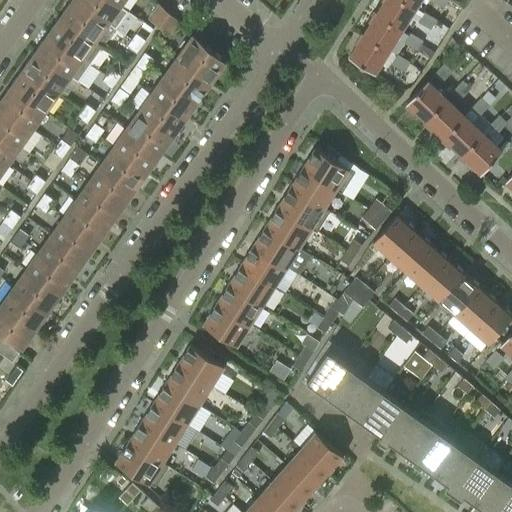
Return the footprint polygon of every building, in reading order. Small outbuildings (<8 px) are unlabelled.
[(76,0),(72,0),(61,16),(96,40),(103,46),(116,28),(108,23),(76,0)] [(113,0),(76,0),(108,23),(116,28),(129,11),(121,5),(113,0)] [(402,28),(416,7),(405,0),(385,0),(378,12),(402,28)] [(431,0),(445,8),(445,7),(448,0),(431,0)] [(157,24),(166,11),(159,4),(150,17),(157,24)] [(424,11),(418,21),(431,29),(438,19),(424,11)] [(378,12),(364,33),(389,49),(402,28),(378,12)] [(170,34),(179,21),(171,15),(162,27),(170,34)] [(61,16),(49,34),(83,58),(91,63),(103,46),(96,40),(61,16)] [(136,32),(131,39),(141,46),(146,40),(136,32)] [(424,40),(411,32),(404,42),(417,50),(424,40)] [(375,71),(389,49),(364,33),(350,55),(375,71)] [(49,34),(36,51),(71,76),(77,80),(78,81),(91,63),(83,58),(49,34)] [(157,34),(153,40),(161,46),(166,40),(157,34)] [(193,34),(176,58),(211,82),(225,62),(226,61),(193,34)] [(137,53),(141,46),(131,39),(127,45),(137,53)] [(36,51),(24,69),(58,93),(65,98),(77,80),(71,76),(36,51)] [(144,52),(140,58),(150,65),(155,59),(144,52)] [(411,61),(397,53),(391,63),(404,71),(411,61)] [(140,58),(135,65),(145,72),(150,65),(140,58)] [(164,75),(198,100),(211,82),(176,58),(164,75)] [(434,73),(442,82),(453,70),(444,62),(434,73)] [(111,68),(106,74),(116,82),(121,75),(111,68)] [(24,69),(11,86),(46,111),(58,93),(24,69)] [(112,88),(116,82),(106,74),(102,81),(112,88)] [(186,117),(198,100),(164,75),(151,93),(186,117)] [(463,79),(452,91),(461,99),(472,88),(463,79)] [(407,103),(426,120),(447,98),(428,80),(407,103)] [(11,86),(0,102),(0,104),(33,129),(46,111),(11,86)] [(141,86),(130,103),(139,110),(173,135),(186,117),(151,93),(141,86)] [(119,87),(115,93),(125,101),(129,94),(119,87)] [(115,93),(110,100),(120,107),(125,101),(115,93)] [(489,105),(481,97),(470,108),(479,116),(489,105)] [(426,120),(444,137),(465,115),(447,98),(426,120)] [(86,103),(82,110),(91,117),(96,110),(86,103)] [(0,104),(0,131),(21,146),(33,129),(0,104)] [(87,123),(91,117),(82,110),(77,116),(87,123)] [(160,152),(173,135),(139,110),(126,128),(160,152)] [(500,114),(488,125),(497,133),(508,122),(500,114)] [(444,137),(462,154),(483,132),(465,115),(444,137)] [(95,122),(90,129),(100,136),(105,129),(95,122)] [(114,146),(148,170),(160,152),(126,128),(114,146)] [(95,142),(100,136),(90,129),(85,135),(95,142)] [(0,131),(0,158),(8,164),(21,146),(0,131)] [(483,132),(462,154),(480,172),(501,150),(483,132)] [(61,139),(56,145),(66,152),(71,146),(61,139)] [(56,145),(52,151),(62,158),(66,152),(56,145)] [(135,187),(148,170),(114,146),(101,163),(135,187)] [(316,146),(303,166),(343,191),(355,171),(336,159),(340,154),(327,146),(324,151),(316,146)] [(70,157),(66,163),(75,170),(79,164),(70,157)] [(0,158),(0,175),(8,164),(0,158)] [(66,163),(60,170),(70,177),(75,170),(66,163)] [(101,163),(89,180),(123,204),(135,187),(101,163)] [(342,192),(343,191),(303,166),(291,186),(330,211),(330,210),(325,207),(336,189),(342,192)] [(36,174),(31,180),(41,187),(46,181),(36,174)] [(36,194),(41,187),(31,180),(26,187),(36,194)] [(77,197),(111,221),(123,204),(89,180),(77,197)] [(278,205),(318,230),(330,211),(291,186),(278,205)] [(45,192),(40,199),(50,206),(55,199),(45,192)] [(99,238),(111,221),(77,197),(65,214),(99,238)] [(377,198),(369,207),(376,213),(384,204),(377,198)] [(45,213),(50,206),(40,199),(35,205),(45,213)] [(376,213),(383,220),(391,210),(384,204),(376,213)] [(317,231),(318,230),(278,205),(266,225),(300,246),(312,228),(317,231)] [(11,209),(6,216),(16,223),(21,216),(11,209)] [(375,229),(383,220),(376,213),(368,222),(375,229)] [(414,227),(398,213),(373,240),(390,255),(414,227)] [(65,214),(53,231),(87,255),(99,238),(65,214)] [(6,216),(1,222),(12,229),(16,223),(6,216)] [(253,244),(287,266),(300,246),(266,225),(253,244)] [(431,242),(414,227),(390,255),(406,269),(431,242)] [(25,241),(29,235),(20,228),(15,234),(25,241)] [(41,249),(75,273),(87,255),(53,231),(41,249)] [(20,248),(25,241),(15,234),(10,241),(20,248)] [(355,255),(362,244),(353,239),(347,250),(355,255)] [(406,269),(423,284),(447,256),(431,242),(406,269)] [(275,285),(287,266),(253,244),(241,264),(275,285)] [(62,291),(75,273),(41,249),(27,267),(62,291)] [(340,260),(349,265),(355,255),(347,250),(340,260)] [(464,271),(447,256),(423,284),(439,298),(464,271)] [(229,284),(262,305),(275,285),(241,264),(229,284)] [(14,285),(49,310),(62,291),(27,267),(14,285)] [(480,285),(464,271),(439,298),(456,313),(480,285)] [(356,276),(350,283),(359,291),(365,283),(356,276)] [(353,299),(359,291),(350,283),(343,291),(353,299)] [(365,283),(359,291),(369,299),(375,291),(365,283)] [(250,325),(262,305),(229,284),(216,303),(250,325)] [(14,285),(1,304),(35,328),(49,310),(14,285)] [(497,300),(480,285),(456,313),(472,327),(497,300)] [(369,299),(359,291),(353,299),(362,306),(369,299)] [(398,312),(404,305),(394,297),(388,305),(398,312)] [(325,314),(324,316),(332,322),(333,320),(338,312),(343,315),(348,307),(335,299),(330,306),(325,314)] [(511,315),(511,313),(497,300),(472,327),(489,342),(511,315)] [(237,344),(250,325),(216,303),(204,323),(237,344)] [(35,328),(1,304),(0,305),(0,330),(22,347),(35,328)] [(413,313),(404,305),(398,312),(407,320),(413,313)] [(324,316),(317,326),(326,332),(332,322),(324,316)] [(387,327),(396,335),(403,327),(394,320),(387,327)] [(437,332),(428,325),(421,332),(431,340),(437,332)] [(403,327),(396,335),(406,343),(412,335),(403,327)] [(511,331),(502,343),(511,351),(511,331)] [(447,340),(437,332),(431,340),(440,348),(447,340)] [(211,356),(215,350),(203,342),(199,348),(191,343),(178,363),(212,384),(225,365),(211,356)] [(307,380),(326,393),(352,357),(333,343),(307,380)] [(307,360),(314,350),(306,345),(299,355),(307,360)] [(463,354),(454,346),(448,354),(457,362),(463,354)] [(416,351),(405,367),(421,379),(432,364),(438,357),(429,349),(422,356),(416,351)] [(485,360),(494,369),(504,357),(495,349),(485,360)] [(301,370),(307,360),(299,355),(293,365),(301,370)] [(352,357),(326,393),(344,407),(367,376),(349,363),(353,357),(352,357)] [(438,357),(432,364),(441,372),(447,364),(438,357)] [(290,371),(276,361),(269,373),(283,382),(290,371)] [(200,404),(212,384),(178,363),(166,382),(200,404)] [(6,380),(12,384),(23,370),(17,365),(6,380)] [(344,407),(363,420),(385,390),(367,376),(344,407)] [(473,386),(464,378),(457,386),(467,393),(473,386)] [(154,402),(187,423),(200,404),(166,382),(154,402)] [(385,390),(363,420),(382,433),(379,437),(404,403),(385,390)] [(485,409),(491,401),(482,393),(476,401),(485,409)] [(491,401),(485,409),(494,417),(500,409),(491,401)] [(175,443),(187,423),(154,402),(141,421),(175,443)] [(263,418),(270,409),(263,403),(255,412),(263,418)] [(388,442),(399,450),(426,412),(425,411),(421,416),(404,403),(379,437),(387,443),(388,442)] [(270,421),(278,427),(285,418),(277,412),(270,421)] [(426,412),(399,450),(410,457),(409,458),(417,464),(441,431),(434,426),(438,420),(426,412)] [(163,462),(175,443),(141,421),(129,441),(168,466),(168,465),(163,462)] [(249,437),(256,427),(248,421),(241,431),(249,437)] [(278,427),(270,421),(263,431),(271,437),(278,427)] [(302,447),(329,471),(344,455),(316,430),(302,447)] [(249,437),(241,431),(234,440),(242,446),(249,437)] [(425,468),(437,477),(460,444),(441,431),(417,464),(424,469),(425,468)] [(155,486),(168,466),(129,441),(116,461),(155,486)] [(460,444),(437,477),(447,484),(447,486),(455,491),(479,458),(460,444)] [(479,458),(455,491),(462,497),(463,495),(474,504),(498,471),(506,459),(487,445),(486,448),(479,458)] [(259,452),(251,446),(244,456),(252,461),(259,452)] [(329,471),(302,447),(287,463),(315,488),(329,471)] [(252,461),(244,456),(236,465),(244,471),(252,461)] [(221,473),(229,463),(221,457),(213,467),(221,473)] [(315,488),(287,463),(273,480),(300,504),(315,488)] [(206,477),(214,483),(221,473),(213,467),(206,477)] [(511,481),(498,471),(474,504),(485,511),(483,511),(496,511),(511,490),(511,481)] [(224,480),(217,490),(225,496),(232,486),(224,480)] [(293,511),(300,504),(273,480),(258,496),(276,511),(293,511)] [(141,490),(132,481),(125,489),(134,497),(141,490)] [(217,490),(210,500),(218,506),(225,496),(217,490)] [(511,511),(511,490),(496,511),(511,511)] [(150,511),(157,504),(148,496),(141,503),(150,511)] [(276,511),(258,496),(244,511),(276,511)] [(242,511),(233,503),(225,511),(242,511)]
